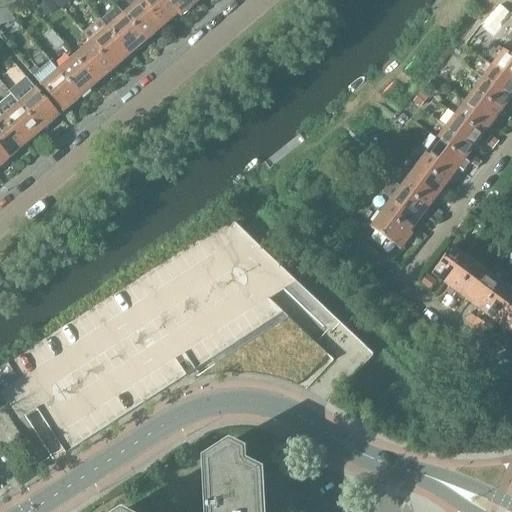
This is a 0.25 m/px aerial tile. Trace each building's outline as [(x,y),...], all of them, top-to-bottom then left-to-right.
[(38,0),(35,2),(41,13),(54,6),(50,0),(38,0)] [(128,0),(134,7),(124,16),(147,43),(155,35),(155,32),(161,26),(140,2),(138,0),(128,0)] [(142,0),(140,2),(161,26),(168,21),(171,22),(179,15),(180,16),(181,15),(168,0),(142,0)] [(197,1),(195,0),(168,0),(181,15),(197,1)] [(501,28),(511,16),(499,4),(488,16),(501,28)] [(116,7),(100,21),(101,22),(129,54),(135,49),(138,50),(147,43),(124,16),(116,7)] [(0,12),(0,26),(15,22),(5,10),(0,12)] [(101,22),(85,36),(114,71),(122,63),(122,60),(129,54),(101,22)] [(53,32),(46,38),(55,49),(62,43),(53,32)] [(114,71),(91,44),(75,58),(95,82),(96,83),(102,77),(105,78),(114,71)] [(511,58),(504,53),(492,69),(511,83),(511,58)] [(95,82),(75,58),(58,72),(81,98),(90,91),(89,88),(95,82)] [(73,106),(81,99),(58,72),(50,63),(45,68),(40,72),(36,68),(30,73),(41,87),(62,111),(70,105),(73,106)] [(511,83),(492,69),(483,80),(510,100),(511,98),(511,83)] [(483,80),(474,92),(501,113),(510,100),(483,80)] [(57,115),(36,91),(19,105),(42,132),(51,125),(50,121),(57,115)] [(474,92),(465,105),(492,125),(501,113),(474,92)] [(19,105),(3,119),(24,144),(31,138),(34,139),(42,132),(19,105)] [(456,117),(483,137),(492,125),(465,105),(456,117)] [(456,117),(447,129),(474,149),(483,137),(456,117)] [(3,119),(0,121),(0,149),(9,160),(18,153),(17,150),(24,144),(3,119)] [(438,141),(465,161),(474,149),(447,129),(438,141)] [(429,153),(455,173),(465,161),(438,141),(429,153)] [(0,149),(0,167),(1,167),(9,160),(0,149)] [(419,165),(446,185),(455,173),(429,153),(419,165)] [(410,177),(437,198),(446,185),(419,165),(410,177)] [(410,177),(401,190),(428,210),(437,198),(410,177)] [(401,190),(392,202),(419,222),(428,210),(401,190)] [(383,213),(410,234),(419,222),(392,202),(383,213)] [(410,234),(383,213),(371,229),(400,251),(412,235),(410,234)] [(379,257),(353,238),(345,249),(370,269),(379,257)] [(432,275),(445,285),(465,258),(453,249),(432,275)] [(445,285),(457,294),(477,267),(465,258),(445,285)] [(457,294),(469,303),(489,276),(477,267),(457,294)] [(481,312),(502,286),(508,277),(496,268),(489,276),(469,303),(481,312)] [(436,283),(427,277),(421,284),(430,291),(436,283)] [(511,280),(508,277),(502,286),(481,312),(494,321),(511,297),(511,280)] [(511,297),(494,321),(506,331),(511,322),(511,297)] [(484,325),(477,319),(472,326),(479,331),(484,325)] [(495,344),(503,350),(511,340),(503,334),(495,344)] [(265,511),(263,472),(246,464),(246,451),(229,443),(202,461),(204,511),(265,511)]
